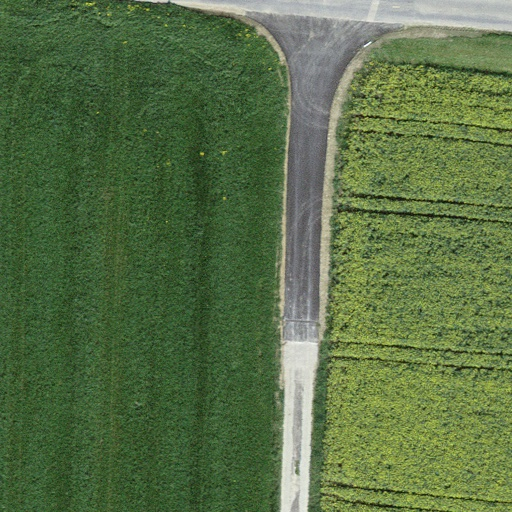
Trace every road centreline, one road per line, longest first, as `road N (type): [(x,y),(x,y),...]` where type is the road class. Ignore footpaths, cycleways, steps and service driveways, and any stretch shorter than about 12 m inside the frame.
road 1 (track): [(322,1),(291,316),(286,511)]
road 2 (unclassified): [(305,0),(511,18)]
